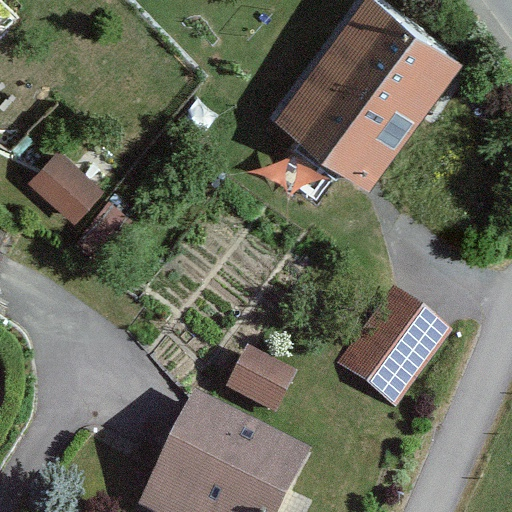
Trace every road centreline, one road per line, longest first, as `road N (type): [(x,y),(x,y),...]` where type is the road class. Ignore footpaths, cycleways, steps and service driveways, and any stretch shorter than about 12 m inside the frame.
road 1 (unknown): [(511,295),(358,192),(459,62)]
road 2 (residential): [(511,314),(430,511)]
